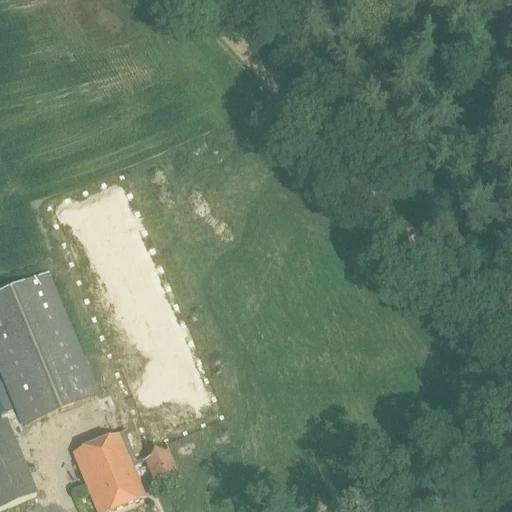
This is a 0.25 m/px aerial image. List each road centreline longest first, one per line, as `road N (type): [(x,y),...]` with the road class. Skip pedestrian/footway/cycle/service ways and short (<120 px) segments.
road 1 (track): [(511,343),(198,0)]
road 2 (unclassified): [(345,511),(511,442)]
